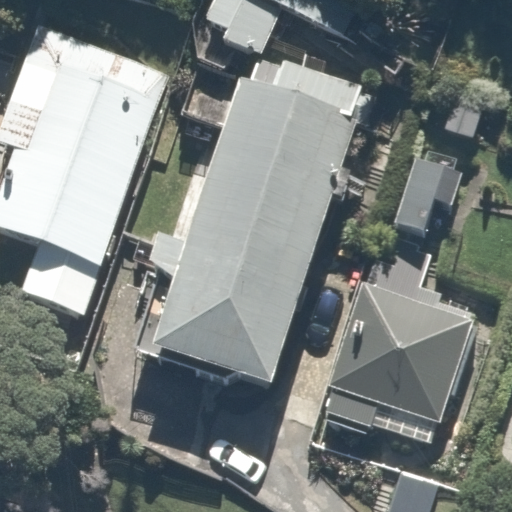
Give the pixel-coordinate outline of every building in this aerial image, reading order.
[(282,0),(213,0),(206,24),(228,30),(226,38),(267,51),(282,0)] [(0,144),(16,150),(0,200),(0,233),(36,244),(22,291),(90,312),(165,65),(33,25),(0,133),(0,144)] [(353,105),(201,71),(191,118),(221,124),(194,240),(167,234),(158,275),(185,281),(170,349),(291,377),(353,105)] [(456,171),(414,158),(394,219),(436,232),(456,171)] [(443,417),(470,314),(360,284),(332,387),(443,417)] [(431,511),(444,474),(398,460),(381,511),(431,511)]
